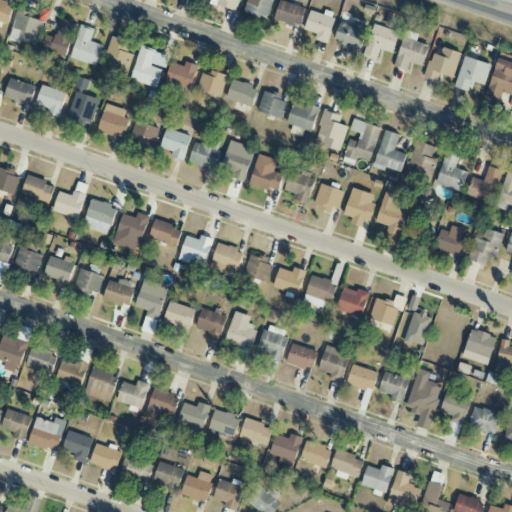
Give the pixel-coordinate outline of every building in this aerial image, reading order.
[(239,0),(213,0),(213,4),(236,11),(239,0)] [(268,19),(271,0),(246,0),(244,14),(268,19)] [(273,19),(299,28),(306,9),(280,0),(273,19)] [(0,10),(0,22),(9,25),(14,5),(2,2),(0,10)] [(37,46),(43,22),(32,18),(34,10),(18,5),(9,39),(37,46)] [(314,40),(327,44),(335,17),(310,9),(304,31),(316,34),(314,40)] [(66,58),(77,25),(62,19),(55,38),(46,35),(41,50),(66,58)] [(366,28),(339,22),(334,45),(360,51),(366,28)] [(399,33),(374,24),(363,56),(376,60),(380,50),(392,54),(399,33)] [(71,60),(97,66),(101,45),(91,42),(94,29),(79,26),(71,60)] [(409,63),(423,66),(427,45),(416,43),(418,34),(403,31),(395,68),(407,70),(409,63)] [(122,40),(112,37),(101,67),(126,76),(133,55),(118,50),(122,40)] [(130,80),(156,88),(162,71),(151,67),(155,52),(141,47),(130,80)] [(439,74),(453,78),(461,54),(443,48),(440,56),(432,53),(424,77),(437,81),(439,74)] [(491,65),(464,56),(454,87),(468,92),(472,81),(484,85),(491,65)] [(485,99),(499,103),(502,93),(511,96),(511,63),(496,59),(485,99)] [(184,67),(171,62),(164,82),(190,90),(197,66),(185,62),(184,67)] [(226,78),(203,70),(196,90),(220,97),(226,78)] [(30,106),(36,87),(10,78),(4,98),(30,106)] [(226,99),(251,107),(258,88),(232,80),(226,99)] [(36,106),(48,108),(46,115),(60,118),(66,88),(56,85),(55,89),(40,86),(36,106)] [(90,125),(98,99),(75,92),(67,118),(90,125)] [(262,92),(258,113),(281,119),(286,98),(262,92)] [(290,133),(302,137),(303,130),(311,133),(318,108),(307,105),(306,110),(291,106),(286,124),(292,126),(290,133)] [(340,152),(347,127),(339,124),(341,116),(324,110),(314,143),(340,152)] [(98,132),(124,138),(128,118),(102,112),(98,132)] [(369,162),(380,129),(353,119),(349,131),(360,134),(357,142),(349,140),(342,162),(354,166),(357,158),(369,162)] [(158,128),(135,121),(129,142),(152,149),(158,128)] [(191,136),(166,128),(160,148),(172,152),(170,158),(183,161),(191,136)] [(222,143),(205,138),(203,145),(194,143),(188,162),(214,170),(222,143)] [(438,161),(431,158),(434,147),(416,141),(409,163),(417,165),(415,174),(432,179),(438,161)] [(220,172),(244,180),(252,158),(227,150),(220,172)] [(459,156),(446,152),(435,185),(461,193),(467,172),(455,168),(459,156)] [(249,184),(278,193),(283,175),(273,172),(277,161),(258,155),(249,184)] [(503,172),(488,166),(483,181),(473,177),(466,195),(491,204),(503,172)] [(0,180),(0,191),(14,195),(20,175),(4,169),(0,180)] [(284,191),(296,195),(295,200),(306,204),(314,180),(290,172),(284,191)] [(497,204),(511,207),(511,174),(506,173),(497,204)] [(21,194),(49,204),(55,185),(27,176),(21,194)] [(342,192),(321,184),(314,206),(335,213),(342,192)] [(343,216),(352,218),(350,224),(361,228),(364,220),(370,222),(375,205),(371,204),(374,195),(352,188),(343,216)] [(85,195),(73,192),(72,196),(59,192),(53,212),(78,220),(85,195)] [(375,223),(389,226),(385,238),(397,242),(408,205),(394,201),(395,195),(384,192),(375,223)] [(108,235),(117,208),(91,200),(82,227),(108,235)] [(136,252),(148,217),(139,214),(137,219),(122,214),(112,244),(136,252)] [(182,228),(153,220),(148,239),(177,247),(182,228)] [(465,230),(451,226),(449,233),(440,230),(434,248),(462,257),(468,239),(462,237),(465,230)] [(503,234),(485,229),(482,240),(474,238),(468,261),(486,266),(488,257),(496,259),(503,234)] [(185,236),(179,262),(204,268),(212,239),(200,236),(199,240),(185,236)] [(0,263),(10,264),(10,238),(0,237),(0,263)] [(237,271),(243,252),(218,243),(211,262),(237,271)] [(41,254),(18,249),(13,270),(36,275),(41,254)] [(243,277),(265,283),(272,259),(250,253),(243,277)] [(75,260),(64,257),(63,261),(50,256),(43,276),(56,280),(55,285),(66,288),(75,260)] [(74,291),(95,297),(103,269),(82,263),(74,291)] [(304,271),(293,268),(292,272),(278,269),(273,288),(286,291),(285,297),(297,300),(304,271)] [(303,302),(327,310),(335,283),(311,276),(303,302)] [(158,321),(169,287),(143,279),(135,307),(147,311),(145,317),(158,321)] [(129,307),(134,283),(119,280),(119,283),(108,281),(103,301),(129,307)] [(369,295),(343,286),(336,310),(362,318),(369,295)] [(375,298),(369,322),(391,328),(396,310),(402,312),(406,299),(395,296),(393,303),(375,298)] [(189,329),(195,310),(169,302),(163,321),(189,329)] [(206,337),(219,341),(227,315),(202,308),(195,328),(208,332),(206,337)] [(250,317),(235,312),(224,342),(250,351),(257,329),(247,325),(250,317)] [(496,336),(470,330),(463,359),(489,365),(496,336)] [(257,351),(270,353),(269,360),(281,362),(287,336),(262,331),(257,351)] [(0,358),(0,368),(18,374),(27,342),(6,337),(0,358)] [(511,368),(511,342),(511,343),(511,341),(499,340),(497,367),(511,368)] [(317,352),(292,344),(286,363),(311,371),(317,352)] [(328,380),(341,384),(349,353),(325,346),(318,371),(330,374),(328,380)] [(57,353),(31,347),(27,368),(52,374),(57,353)] [(75,365),(62,361),(56,378),(80,387),(89,365),(77,360),(75,365)] [(372,393),(378,373),(352,365),(346,384),(372,393)] [(118,376),(92,368),(84,395),(110,403),(118,376)] [(442,386),(427,382),(430,373),(418,369),(405,410),(419,414),(416,427),(429,431),(442,386)] [(403,404),(408,378),(383,373),(379,392),(391,395),(390,401),(403,404)] [(122,382),(117,402),(142,409),(150,385),(137,381),(136,386),(122,382)] [(173,416),(179,397),(153,389),(145,417),(157,421),(159,412),(173,416)] [(450,423),(464,426),(470,399),(445,394),(440,412),(452,415),(450,423)] [(210,407),(198,403),(196,407),(184,403),(177,423),(202,431),(210,407)] [(494,436),(501,416),(474,406),(467,427),(494,436)] [(234,438),(241,419),(215,410),(208,429),(234,438)] [(14,432),(12,439),(25,442),(31,416),(6,411),(2,430),(14,432)] [(54,422),(35,418),(29,445),(58,452),(65,421),(54,419),(54,422)] [(239,438),(267,447),(273,428),(245,419),(239,438)] [(85,464),(93,438),(68,431),(62,450),(75,454),(73,461),(85,464)] [(278,465),(292,470),(302,438),(290,434),(288,439),(275,435),(269,454),(280,458),(278,465)] [(299,460),(325,469),(332,450),(306,441),(299,460)] [(122,451),(109,447),(109,448),(95,444),(90,465),(117,471),(122,451)] [(330,469),(337,471),(335,477),(347,480),(348,475),(358,478),(364,460),(336,450),(330,469)] [(153,464),(124,458),(120,476),(149,482),(153,464)] [(176,494),(183,469),(159,462),(153,481),(167,486),(166,491),(176,494)] [(380,470),(367,466),(360,486),(384,495),(393,469),(381,465),(380,470)] [(197,479),(187,475),(180,495),(205,503),(214,476),(199,472),(197,479)] [(223,508),(236,511),(243,485),(218,478),(213,499),(225,502),(223,508)] [(423,511),(449,511),(449,502),(440,502),(440,483),(424,483),(423,511)] [(263,511),(271,511),(282,497),(270,488),(267,492),(258,485),(247,500),(263,511)] [(459,494),(452,511),(481,511),(484,502),(459,494)] [(36,511),(40,499),(26,495),(23,508),(9,504),(6,511),(36,511)]
